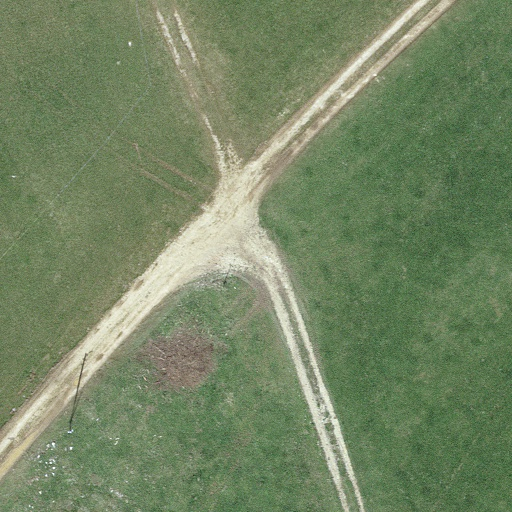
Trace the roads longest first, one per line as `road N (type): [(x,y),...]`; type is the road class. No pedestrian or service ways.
road 1 (track): [(0,460),(234,202),(439,0)]
road 2 (track): [(358,511),(259,242),(146,0)]
